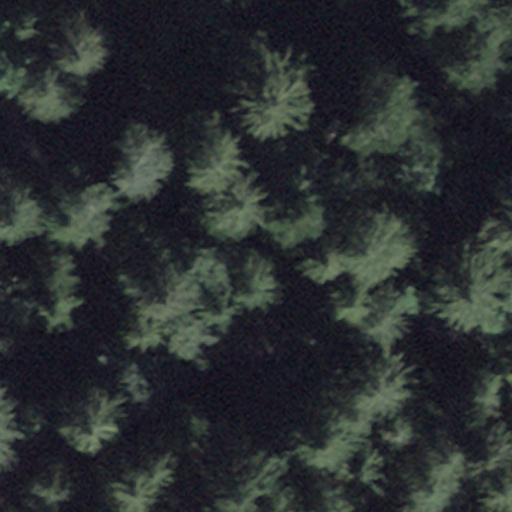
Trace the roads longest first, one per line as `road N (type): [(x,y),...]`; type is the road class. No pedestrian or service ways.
road 1 (track): [(511,295),(418,304),(282,333),(0,430)]
road 2 (track): [(282,333),(136,266),(20,148),(0,104)]
